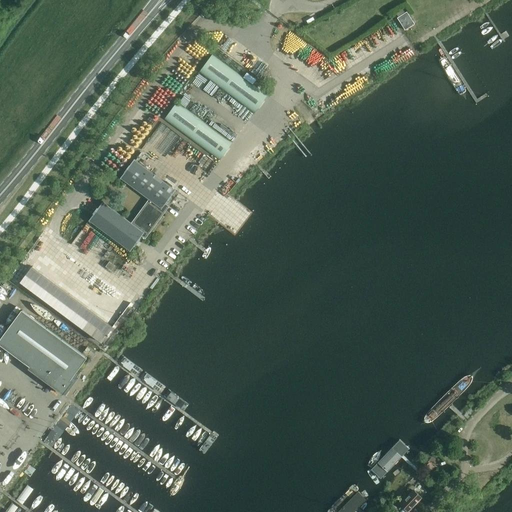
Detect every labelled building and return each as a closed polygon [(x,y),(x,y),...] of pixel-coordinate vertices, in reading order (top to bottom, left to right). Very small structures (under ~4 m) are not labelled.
[(407,10),(397,17),(405,29),(414,23),(407,10)] [(267,96),(212,54),(199,73),(254,113),(267,96)] [(196,90),(213,102),(220,93),(202,81),(196,90)] [(232,143),(177,102),(164,119),(219,160),(232,143)] [(103,201),(99,207),(92,216),(89,220),(130,251),(135,245),(139,239),(141,236),(145,239),(149,233),(151,231),(154,227),(156,224),(159,220),(162,217),(164,214),(166,211),(168,208),(169,206),(166,204),(168,201),(172,196),(176,190),(175,190),(135,160),(134,159),(133,160),(130,164),(120,178),(121,179),(121,178),(149,199),(148,201),(131,222),(122,215),(115,211),(104,202),(103,201)] [(186,163),(180,169),(186,175),(192,169),(186,163)] [(46,303),(100,342),(111,326),(69,295),(87,270),(76,261),(46,303)] [(105,266),(111,271),(115,266),(109,262),(105,266)] [(105,289),(100,299),(116,307),(121,298),(105,289)] [(70,380),(87,358),(22,310),(0,339),(0,344),(30,367),(63,391),(70,381),(70,380)] [(45,439),(44,442),(45,443),(47,444),(49,442),(50,443),(54,438),(50,435),(49,434),(45,439)] [(393,441),(365,471),(376,481),(403,451),(393,441)] [(421,497),(414,491),(401,504),(408,511),(421,497)] [(354,511),(364,502),(354,494),(337,511),(354,511)] [(416,510),(418,511),(419,511),(426,505),(423,502),(416,510)]
